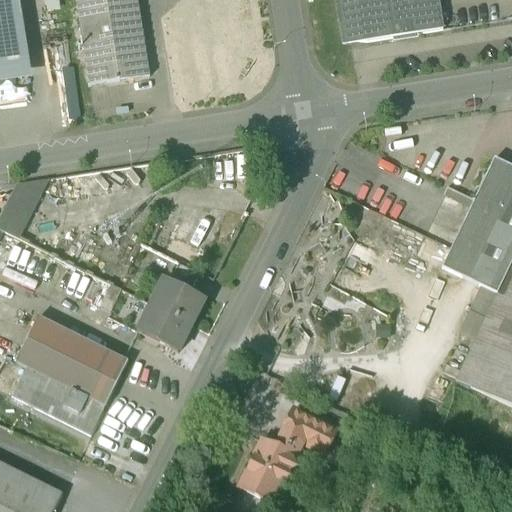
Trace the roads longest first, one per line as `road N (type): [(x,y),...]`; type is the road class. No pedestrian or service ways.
road 1 (residential): [(136,511),(287,211),(305,163),(306,115)]
road 2 (unclassified): [(0,162),(306,115)]
road 3 (unclassified): [(306,115),(511,80)]
